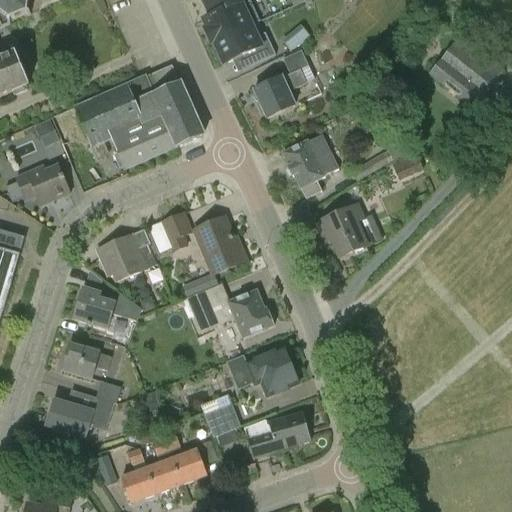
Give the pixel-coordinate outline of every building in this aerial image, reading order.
[(0,0),(0,97),(11,93),(24,87),(27,86),(14,54),(8,56),(5,48),(0,50),(0,28),(9,25),(10,20),(24,14),(28,18),(30,15),(27,12),(28,0),(0,0)] [(204,21),(204,22),(250,0),(202,0),(211,18),(204,21)] [(253,0),(250,0),(204,22),(208,29),(204,31),(211,45),(260,22),(250,1),(253,0)] [(260,23),(260,22),(211,45),(211,46),(214,44),(225,66),(247,56),(252,68),(276,57),(266,35),(257,39),(251,27),(260,23)] [(296,36),(285,45),(292,54),(303,45),(296,36)] [(503,73),(461,39),(431,76),(473,110),(503,73)] [(294,108),(287,94),(314,81),(301,53),(283,61),(290,76),(254,92),(260,106),(258,107),(263,117),(265,116),(267,121),(294,108)] [(165,71),(74,110),(86,136),(62,146),(69,162),(93,151),(97,161),(108,156),(103,145),(111,141),(117,156),(114,157),(120,169),(123,168),(125,171),(176,149),(178,147),(198,139),(202,131),(181,85),(173,89),(165,71)] [(35,129),(41,143),(57,136),(50,122),(35,129)] [(290,169),(288,169),(293,179),(295,179),(306,201),(344,181),(322,137),(283,156),(290,169)] [(395,162),(389,152),(351,174),(357,184),(395,162)] [(415,153),(398,161),(399,164),(393,167),(400,183),(424,172),(415,153)] [(43,169),(15,181),(25,203),(36,198),(40,208),(70,196),(58,168),(45,173),(43,169)] [(328,236),(339,261),(367,249),(358,226),(365,223),(358,207),(315,225),(321,239),(328,236)] [(184,238),(191,236),(183,216),(149,231),(160,256),(172,251),(174,254),(188,248),(184,238)] [(239,244),(235,246),(224,220),(195,232),(214,277),(247,263),(239,244)] [(117,284),(157,267),(148,247),(150,246),(144,232),(97,252),(108,278),(113,276),(117,284)] [(11,285),(10,284),(23,240),(0,233),(0,320),(4,308),(10,286),(10,287),(11,285)] [(87,287),(101,291),(103,283),(91,273),(87,287)] [(264,311),(257,293),(230,304),(222,285),(186,300),(201,335),(234,321),(243,341),(274,328),(266,311),(264,311)] [(101,297),(82,291),(73,321),(83,324),(83,326),(87,327),(88,326),(104,330),(111,306),(99,303),(101,297)] [(141,312),(123,297),(116,316),(137,323),(141,312)] [(148,300),(139,303),(143,314),(151,310),(148,300)] [(107,375),(112,360),(69,348),(62,373),(92,382),(95,371),(107,375)] [(246,365),(243,358),(227,364),(238,390),(253,384),(254,388),(260,386),(266,400),(298,387),(282,350),(246,365)] [(101,384),(96,402),(114,407),(117,407),(121,391),(101,384)] [(201,408),(212,438),(240,427),(228,398),(201,408)] [(114,407),(96,402),(92,415),(54,404),(46,429),(85,440),(88,429),(107,434),(114,407)] [(263,430),(245,436),(253,461),(277,454),(277,456),(294,451),(293,448),(310,443),(306,430),(307,427),(305,422),(303,421),(301,416),(268,426),(271,434),(265,436),(263,430)] [(165,442),(168,452),(180,448),(177,438),(165,442)] [(156,457),(168,452),(165,442),(152,446),(156,457)] [(145,463),(141,451),(128,456),(132,468),(145,463)] [(198,453),(172,462),(182,488),(207,478),(198,453)] [(118,484),(110,462),(97,466),(105,489),(118,484)] [(182,488),(172,462),(147,471),(156,497),(182,488)] [(254,469),(244,472),(248,483),(258,480),(254,469)] [(130,506),(156,497),(147,471),(121,481),(130,506)] [(27,505),(25,511),(68,511),(71,502),(45,496),(42,509),(27,505)]
